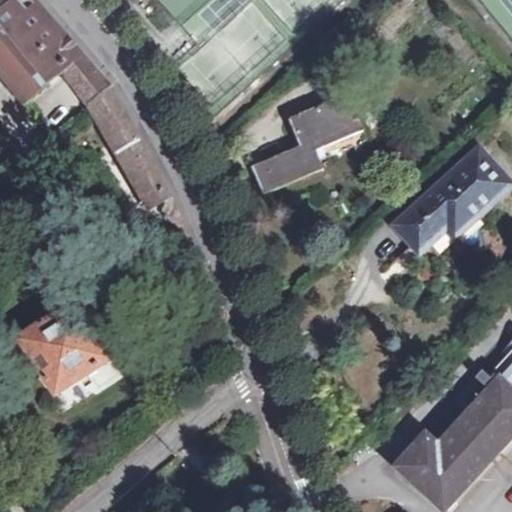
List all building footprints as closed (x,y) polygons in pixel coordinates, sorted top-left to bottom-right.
[(0,72),(25,103),(82,52),(34,0),(13,0),(0,11),(0,72)] [(163,198),(162,195),(167,193),(164,185),(118,98),(113,88),(111,85),(102,74),(81,91),(147,206),(163,198)] [(303,148),(253,168),(265,197),(323,172),(315,154),(364,134),(348,97),(291,121),(303,148)] [(410,246),(412,248),(428,234),(435,242),(442,250),(511,189),(511,187),(480,152),(448,181),(446,179),(441,182),(443,184),(394,228),(410,246)] [(428,234),(412,248),(420,255),(435,242),(428,234)] [(55,393),(81,378),(109,360),(100,344),(98,341),(87,324),(85,320),(75,304),(47,322),(44,324),(32,332),(29,333),(20,340),(50,385),(55,393)] [(511,351),(492,373),(501,381),(508,388),(511,383),(511,351)] [(501,381),(460,426),(496,458),(511,440),(511,390),(508,388),(501,381)] [(396,468),(444,511),(446,511),(496,458),(460,426),(440,448),(426,437),(396,468)]
